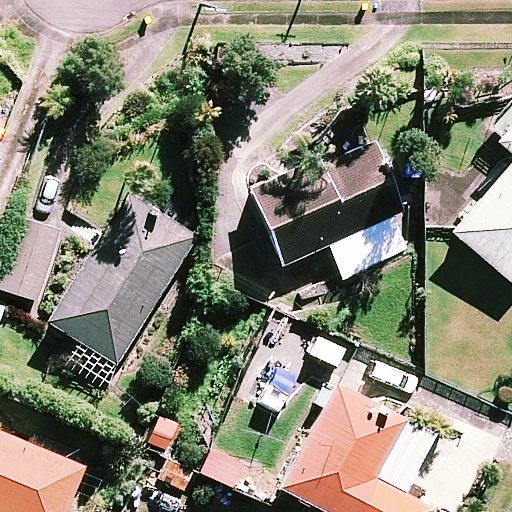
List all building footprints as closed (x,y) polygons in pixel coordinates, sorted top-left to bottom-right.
[(511,279),(511,104),(485,137),(507,155),(445,230),(509,283),(511,279)] [(413,246),(368,138),(247,189),(278,263),(326,243),(340,277),(413,246)] [(192,234),(117,188),(38,318),(113,364),(192,234)] [(56,232),(18,220),(0,275),(0,291),(34,302),(56,232)] [(428,434),(326,382),(272,485),(324,511),(424,511),(427,507),(398,492),(428,434)] [(79,466),(0,432),(0,511),(80,511),(89,492),(71,484),(79,466)] [(144,489),(133,511),(176,511),(179,506),(144,489)]
